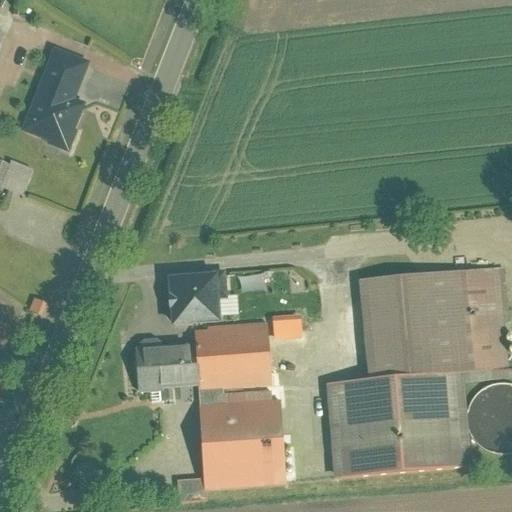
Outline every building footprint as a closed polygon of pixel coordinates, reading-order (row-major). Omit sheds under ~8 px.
[(90,68),(54,54),(22,138),(47,148),(46,151),(69,160),(87,110),(76,105),(90,68)] [(0,195),(9,174),(0,170),(0,195)] [(500,275),(357,288),(366,388),(464,380),(509,376),(500,275)] [(218,282),(167,286),(171,337),(206,334),(222,332),(218,282)] [(319,295),(262,300),(264,329),(265,338),(322,333),(319,295)] [(45,308),(37,304),(31,317),(39,321),(45,308)] [(264,329),(222,332),(206,334),(207,337),(194,338),(195,348),(198,394),(199,401),(265,397),(265,390),(272,389),(265,338),(264,329)] [(195,348),(135,353),(139,401),(161,399),(161,408),(180,406),(179,396),(198,394),(195,348)] [(366,388),(325,392),(334,487),(473,474),(464,380),(366,388)] [(265,397),(199,401),(206,498),(287,491),(280,406),(271,407),(270,396),(265,397)]
